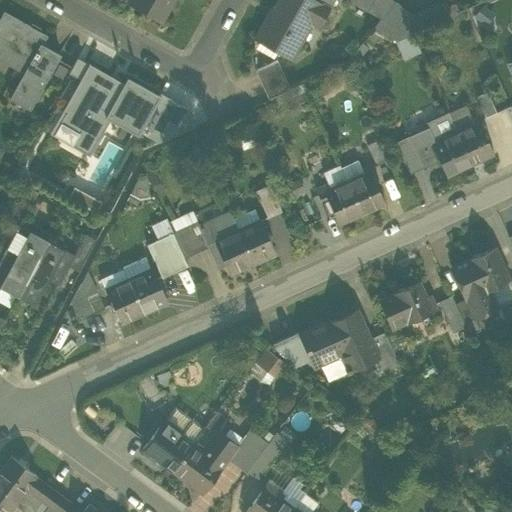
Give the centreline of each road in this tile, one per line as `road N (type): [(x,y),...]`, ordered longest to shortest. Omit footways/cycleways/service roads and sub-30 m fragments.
road 1 (residential): [(8,398),(34,395),(511,186)]
road 2 (residential): [(162,511),(8,398)]
road 3 (residential): [(58,0),(194,76)]
